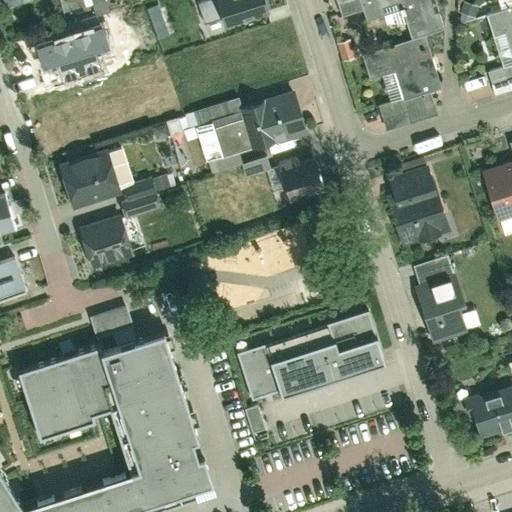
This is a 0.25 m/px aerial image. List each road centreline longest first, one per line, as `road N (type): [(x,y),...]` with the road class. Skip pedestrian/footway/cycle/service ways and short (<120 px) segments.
road 1 (residential): [(355,151),(452,477)]
road 2 (residential): [(0,71),(68,307)]
road 3 (residential): [(355,151),(511,102)]
road 4 (residential): [(308,0),(355,151)]
